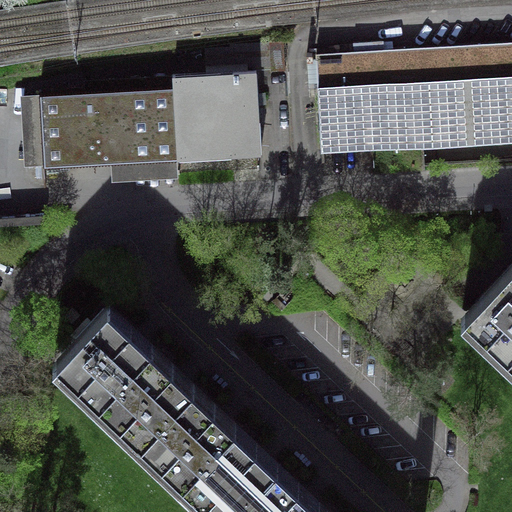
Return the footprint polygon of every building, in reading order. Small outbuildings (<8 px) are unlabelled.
[(511,40),(307,52),(309,88),(318,87),(321,148),(327,148),(511,137),(511,40)] [(285,70),(283,41),(269,41),(271,71),(278,70),(285,70)] [(173,74),(173,85),(177,155),(177,156),(260,151),(257,98),(256,69),(173,74)] [(111,160),(177,156),(177,155),(173,85),(40,93),(44,164),(111,160)] [(511,262),(466,312),(507,352),(511,346),(511,262)] [(57,357),(99,397),(150,343),(143,336),(108,303),(57,357)] [(185,376),(150,343),(99,397),(141,436),(192,382),(185,376)] [(227,415),(192,382),(141,436),(183,476),(234,422),(227,415)] [(269,455),(234,422),(183,476),(221,511),(227,511),(276,461),(269,455)] [(330,511),(311,494),(276,461),(227,511),(330,511)]
